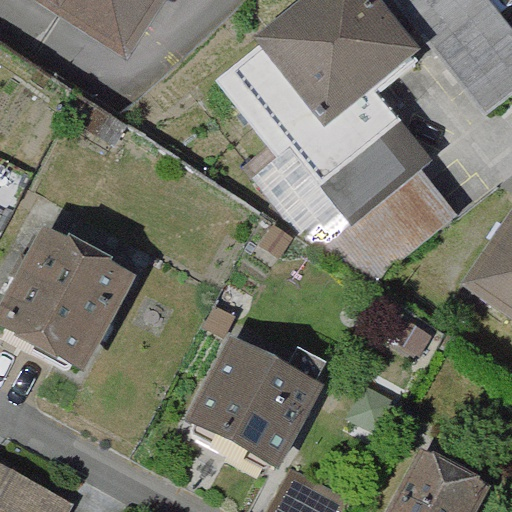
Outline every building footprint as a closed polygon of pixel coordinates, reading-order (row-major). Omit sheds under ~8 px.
[(30,0),(128,63),(169,0),(30,0)] [(318,256),(353,301),(456,221),(417,172),(427,165),(366,87),(411,52),(370,0),(289,0),(245,35),(256,49),(216,80),(278,158),(287,151),(351,231),(318,256)] [(511,95),(511,32),(485,0),(391,0),(486,117),(511,95)] [(137,277),(39,227),(0,302),(0,331),(86,376),(137,277)] [(511,265),(474,318),(511,345),(511,265)] [(324,389),(227,338),(181,426),(278,477),(324,389)] [(398,409),(366,391),(347,425),(380,443),(398,409)] [(478,511),(492,485),(419,447),(385,511),(478,511)] [(0,511),(85,511),(86,511),(0,467),(0,511)] [(349,511),(353,504),(291,472),(270,511),(349,511)]
